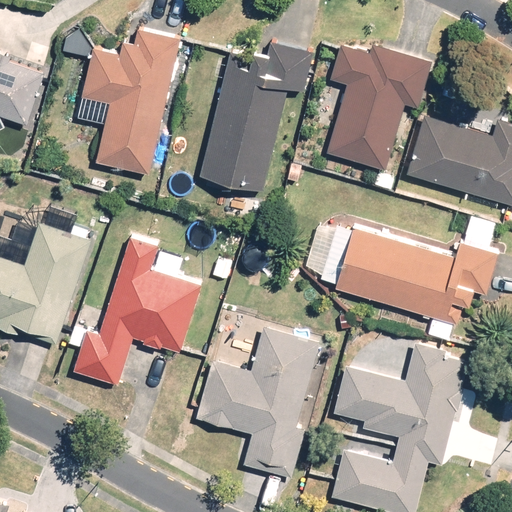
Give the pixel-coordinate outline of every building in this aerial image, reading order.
[(151,168),(181,35),(141,26),(137,41),(126,38),(123,49),(95,43),(84,90),(113,96),(99,156),(151,168)] [(255,51),(233,46),(202,171),(264,186),(290,82),(305,85),(314,46),(273,36),(270,50),(256,46),(255,51)] [(330,149),(387,165),(406,99),(417,102),(430,57),(375,41),(373,48),(343,39),(333,75),(350,80),(330,149)] [(0,110),(28,119),(44,68),(0,53),(0,110)] [(427,110),(410,168),(511,198),(511,120),(499,116),(495,131),(427,110)] [(0,319),(57,339),(92,235),(40,218),(25,262),(0,253),(0,319)] [(355,222),(337,282),(459,319),(465,298),(471,300),(475,287),(487,290),(499,249),(462,238),(458,253),(355,222)] [(161,240),(132,231),(101,329),(89,325),(77,365),(118,378),(132,332),(182,347),(203,279),(153,264),(161,240)] [(298,422),(321,337),(265,323),(254,366),(214,356),(198,413),(254,428),(246,458),(295,471),(307,424),(298,422)] [(346,444),(334,491),(415,511),(430,456),(443,459),(470,355),(446,349),(447,346),(417,338),(407,376),(348,361),(336,407),(368,415),(366,422),(402,431),(395,457),(346,444)] [(0,511),(33,511),(0,501),(0,511)]
